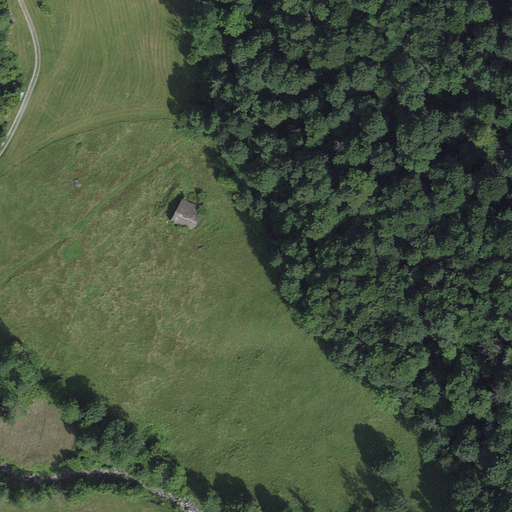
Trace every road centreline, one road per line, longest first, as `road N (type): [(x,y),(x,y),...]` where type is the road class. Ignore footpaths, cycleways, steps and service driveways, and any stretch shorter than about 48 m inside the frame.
road 1 (track): [(0,281),(180,146)]
road 2 (track): [(0,149),(38,59),(20,0)]
